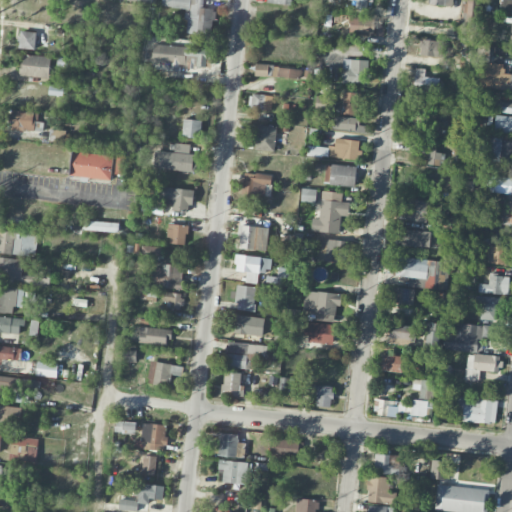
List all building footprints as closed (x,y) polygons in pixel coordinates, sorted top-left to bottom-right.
[(185,33),(212,35),(214,8),(202,7),(202,0),(161,0),(161,6),(187,8),(185,33)] [(355,8),(370,10),(371,0),(355,0),(357,0),(355,8)] [(511,13),(511,0),(500,0),(500,13),(511,13)] [(349,33),(374,36),(375,18),(351,16),(349,33)] [(35,50),(37,33),(21,30),(18,47),(35,50)] [(444,41),(420,38),(419,55),(442,58),(444,41)] [(212,49),(153,45),(153,52),(144,51),(143,61),(190,65),(190,66),(206,67),(206,59),(212,60),(212,49)] [(476,86),(511,90),(511,73),(502,73),(503,64),(488,62),(489,53),(480,52),(476,86)] [(20,75),(49,78),(51,57),(22,54),(20,75)] [(368,83),(368,60),(342,59),(341,83),(368,83)] [(300,67),(255,65),(254,76),(300,78),(300,67)] [(414,88),(439,89),(440,77),(425,77),(425,68),(415,68),(414,88)] [(360,93),(342,91),(340,102),(336,102),(335,112),(357,115),(360,93)] [(271,111),(272,95),(250,94),(248,109),(271,111)] [(329,111),(331,98),(316,96),(315,109),(329,111)] [(511,112),(511,96),(500,96),(498,111),(511,112)] [(44,122),(37,121),(39,113),(13,109),(10,127),(43,132),(44,122)] [(494,131),(511,133),(511,116),(496,114),(494,131)] [(333,129),(356,130),(356,117),(334,116),(333,129)] [(182,137),(201,138),(201,120),(183,119),(182,137)] [(275,151),(276,125),(254,125),(254,150),(275,151)] [(70,131),(54,130),(53,140),(69,142),(70,131)] [(359,141),(336,138),(334,148),(308,144),(307,154),(361,160),(362,150),(358,149),(359,141)] [(488,160),(511,163),(511,141),(491,138),(488,160)] [(427,163),(442,166),(444,153),(435,152),(437,145),(412,141),(410,152),(429,155),(427,163)] [(196,171),(196,154),(190,153),(190,144),(175,143),(174,152),(154,151),(153,169),(196,171)] [(110,181),(113,156),(73,150),(69,175),(110,181)] [(124,174),(125,156),(116,155),(115,174),(124,174)] [(325,165),(325,184),(355,185),(355,165),(325,165)] [(265,196),(266,184),(271,185),(272,175),(244,172),(242,194),(265,196)] [(511,176),(486,176),(486,192),(511,192),(511,176)] [(157,205),(190,211),(193,190),(160,185),(157,205)] [(301,201),(316,202),(316,189),(302,189),(301,201)] [(340,233),(341,216),(348,216),(349,202),(341,202),(342,192),(321,191),(319,218),(312,218),(311,231),(340,233)] [(399,219),(427,222),(429,201),(409,199),(409,204),(401,203),(399,219)] [(500,221),(501,210),(484,208),(483,220),(500,221)] [(187,244),(188,225),(169,223),(168,243),(187,244)] [(266,249),(267,226),(240,225),(239,248),(266,249)] [(431,231),(403,229),(402,246),(430,247),(431,231)] [(317,260),(347,263),(349,241),(319,238),(317,260)] [(506,264),(507,246),(488,245),(487,263),(506,264)] [(161,257),(161,246),(142,246),(142,256),(161,257)] [(271,258),(236,254),(234,270),(247,272),(245,281),(257,283),(258,272),(269,273),(271,258)] [(408,287),(445,289),(446,260),(397,257),(396,276),(409,277),(408,287)] [(183,264),(162,264),(161,268),(153,267),(152,287),(182,288),(183,264)] [(50,288),(51,265),(36,265),(35,287),(50,288)] [(503,275),(489,274),(489,284),(479,283),(478,292),(503,294),(503,275)] [(231,301),(254,304),(256,287),(234,284),(231,301)] [(24,289),(0,286),(0,312),(12,314),(13,305),(22,306),(24,289)] [(408,303),(409,288),(393,287),(392,303),(408,303)] [(303,311),(316,312),(315,319),(336,321),(339,293),(305,290),(303,311)] [(182,292),(165,292),(164,308),(181,309),(182,292)] [(496,319),(497,312),(500,312),(501,297),(476,296),(476,306),(481,306),(480,318),(496,319)] [(262,336),(265,319),(229,313),(227,331),(262,336)] [(0,331),(21,334),(23,319),(0,316),(0,331)] [(441,323),(428,322),(426,345),(439,346),(441,323)] [(492,327),(454,322),(452,338),(445,337),(444,348),(477,353),(479,337),(491,338),(492,327)] [(334,344),(335,324),(307,323),(305,342),(334,344)] [(415,326),(390,324),(389,343),(414,344),(415,326)] [(139,343),(170,345),(170,328),(139,327),(139,343)] [(253,370),(254,355),(264,356),(265,345),(226,341),(224,366),(253,370)] [(0,363),(1,364),(2,358),(20,361),(22,348),(0,345),(0,363)] [(122,361),(135,362),(135,351),(122,350),(122,361)] [(501,355),(467,353),(465,380),(479,381),(479,370),(500,372),(501,355)] [(402,356),(382,355),(382,371),(401,372),(402,356)] [(36,375),(57,377),(58,364),(37,362),(36,375)] [(182,365),(150,362),(148,383),(170,386),(171,374),(181,375),(182,365)] [(241,372),(223,372),(222,395),(244,396),(244,386),(240,386),(241,372)] [(293,391),(294,378),(280,377),(280,390),(293,391)] [(434,399),(435,380),(413,379),(413,389),(419,389),(419,398),(434,399)] [(332,407),(333,386),(316,385),(315,406),(332,407)] [(462,421),(495,423),(497,399),(453,397),(452,408),(463,408),(462,421)] [(394,416),(395,400),(375,399),(374,415),(394,416)] [(408,415),(428,416),(429,401),(409,400),(408,415)] [(28,408),(0,405),(0,427),(7,428),(8,421),(26,423),(28,408)] [(114,432),(136,433),(136,421),(115,421),(114,432)] [(165,437),(166,424),(142,422),(140,449),(164,450),(165,437)] [(238,443),(239,435),(220,432),(217,455),(236,457),(238,444),(238,443)] [(10,460),(36,461),(37,437),(11,437),(10,460)] [(287,461),(287,456),(299,456),(300,440),(272,439),(272,461),(287,461)] [(400,455),(375,454),(374,473),(400,474),(400,455)] [(142,473),(156,475),(158,456),(144,455),(142,473)] [(430,478),(447,479),(448,460),(431,459),(430,478)] [(249,461),(219,460),(218,469),(223,469),(223,483),(248,483),(249,461)] [(368,502),(389,502),(390,476),(368,476),(368,502)] [(137,511),(138,503),(149,504),(149,498),(163,499),(164,485),(135,483),(134,493),(120,492),(118,509),(137,511)] [(484,511),(488,490),(437,483),(434,509),(457,511),(484,511)] [(295,511),(316,511),(317,499),(296,499),(295,511)]
